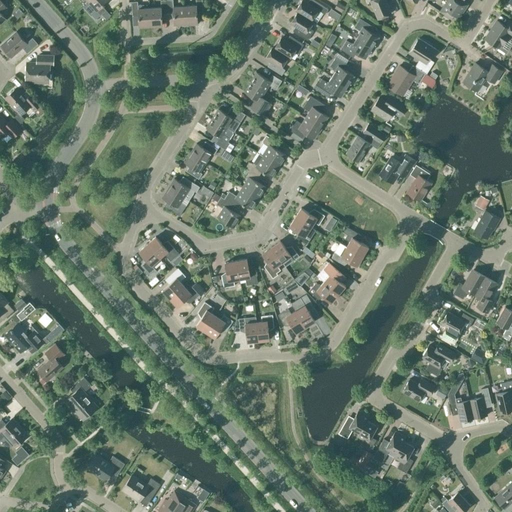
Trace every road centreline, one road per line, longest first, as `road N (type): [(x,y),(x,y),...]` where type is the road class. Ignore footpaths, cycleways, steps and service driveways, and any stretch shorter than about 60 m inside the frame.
road 1 (residential): [(415,217),(332,346),(219,361),(197,355),(125,273),(122,254),(140,201)]
road 2 (secondary): [(307,511),(61,240),(49,209)]
road 3 (residential): [(322,162),(404,31),(427,26),(462,43),(491,0)]
road 4 (residential): [(443,443),(372,397),(435,302),(431,284),(455,239)]
road 5 (residential): [(140,201),(206,247),(254,238),(310,156)]
road 6 (residential): [(140,201),(190,117),(192,79)]
road 7 (residential): [(70,482),(61,475),(55,436),(0,373)]
road 8 (secondary): [(49,209),(55,170),(91,112),(93,88)]
road 9 (residential): [(125,43),(201,40),(233,0)]
road 10 (residential): [(192,79),(231,72),(278,0)]
